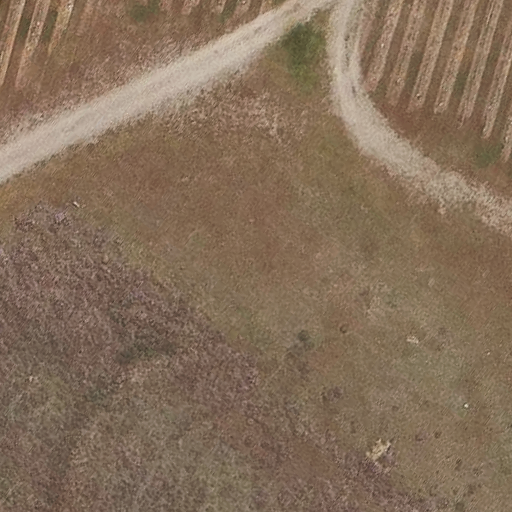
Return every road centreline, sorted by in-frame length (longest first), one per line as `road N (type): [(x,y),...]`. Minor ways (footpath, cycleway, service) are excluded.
road 1 (track): [(334,0),(336,98),(423,171),(511,219)]
road 2 (track): [(272,0),(187,58),(0,143)]
